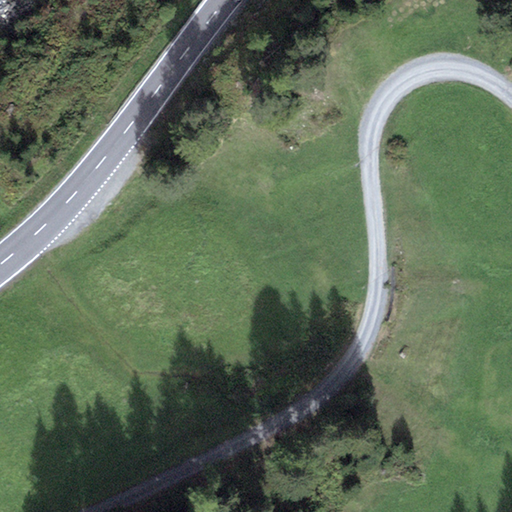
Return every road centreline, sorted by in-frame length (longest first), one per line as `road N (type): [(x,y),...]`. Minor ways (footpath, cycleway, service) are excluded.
road 1 (track): [(511,97),(462,67),(429,69),(392,89),(368,143),(378,289),(355,359),(298,410),(198,471),(106,511)]
road 2 (primary): [(223,0),(80,187),(0,265)]
